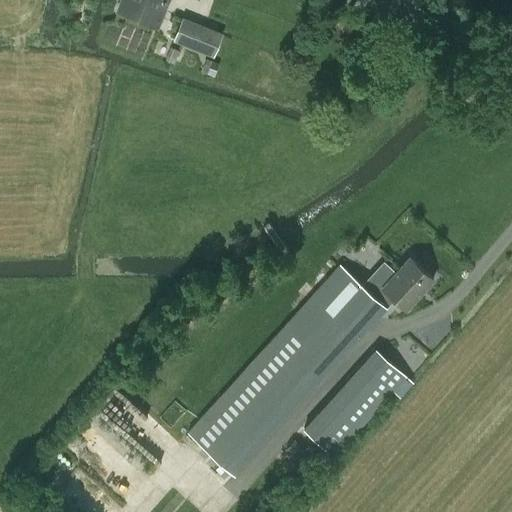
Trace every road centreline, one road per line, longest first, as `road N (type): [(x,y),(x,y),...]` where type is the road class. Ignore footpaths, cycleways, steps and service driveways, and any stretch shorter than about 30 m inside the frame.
road 1 (track): [(135,511),(193,449),(238,487),(398,313),(442,318),(511,238)]
road 2 (unclassified): [(511,29),(377,0)]
